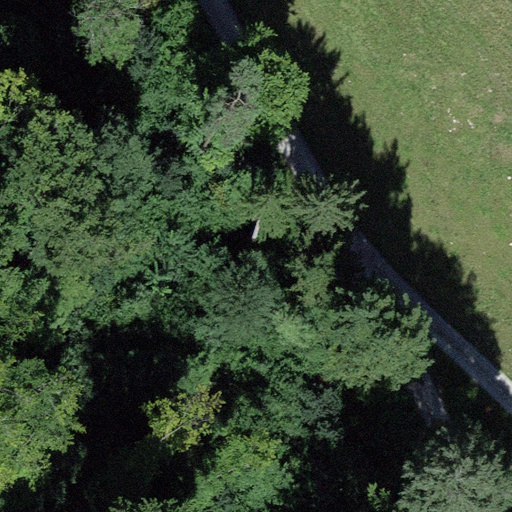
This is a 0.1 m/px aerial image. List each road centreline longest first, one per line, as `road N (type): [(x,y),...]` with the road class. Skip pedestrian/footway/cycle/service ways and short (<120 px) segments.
road 1 (track): [(265,0),(426,290)]
road 2 (track): [(426,290),(502,511)]
road 3 (track): [(426,290),(511,375)]
